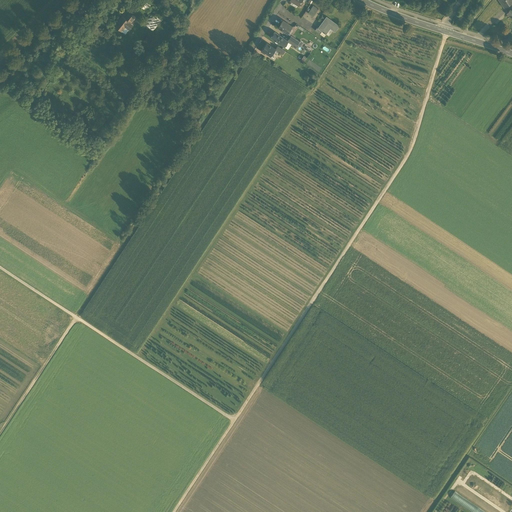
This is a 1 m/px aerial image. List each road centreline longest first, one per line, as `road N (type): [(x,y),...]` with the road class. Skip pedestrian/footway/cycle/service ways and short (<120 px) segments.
road 1 (track): [(233,420),(409,153),(444,31)]
road 2 (track): [(75,317),(251,48)]
road 3 (track): [(0,267),(233,420)]
road 4 (track): [(511,387),(427,511)]
road 5 (track): [(75,317),(0,433)]
